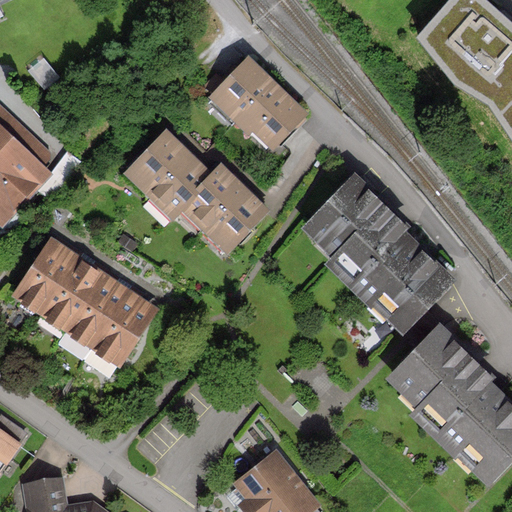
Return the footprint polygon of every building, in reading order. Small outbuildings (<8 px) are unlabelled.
[(511,27),(508,24),(480,0),(456,0),(429,32),(453,53),(447,60),(494,101),(511,116),(511,27)] [(214,97),(237,120),(272,85),(248,62),(214,97)] [(303,114),(272,85),(238,120),(250,132),(257,125),(275,143),(303,114)] [(131,171),(154,193),(189,157),(166,135),(131,171)] [(32,168),(6,144),(0,150),(0,208),(5,213),(40,176),(32,168)] [(40,191),(51,199),(79,163),(67,154),(40,191)] [(154,193),(176,214),(211,177),(189,157),(154,193)] [(241,189),(220,168),(211,177),(176,214),(177,215),(186,205),(207,225),(241,189)] [(433,263),(432,264),(400,233),(404,228),(350,174),(311,215),(316,220),(309,228),(321,240),(325,236),(341,251),(331,262),(346,277),(351,272),(364,284),(359,289),(372,302),(378,296),(394,312),(390,315),(403,328),(450,279),(433,263)] [(264,211),(241,189),(207,225),(203,229),(203,234),(221,251),(225,251),(264,211)] [(18,294),(43,311),(77,261),(51,244),(18,294)] [(43,311),(68,328),(102,278),(77,261),(43,311)] [(127,294),(102,278),(68,328),(93,344),(127,294)] [(152,311),(127,294),(93,344),(119,361),(152,311)] [(511,408),(485,383),(489,378),(436,324),(400,361),(405,366),(393,378),(407,391),(410,387),(426,402),(415,412),(431,428),(436,423),(448,435),(444,440),(458,453),(464,447),(479,462),(475,466),(488,478),(511,453),(511,408)] [(0,470),(26,434),(1,417),(0,418),(0,470)] [(318,511),(275,458),(241,484),(254,500),(246,506),(250,511),(318,511)] [(98,511),(94,509),(75,511),(62,511),(59,484),(61,484),(61,481),(28,487),(32,511),(98,511)]
